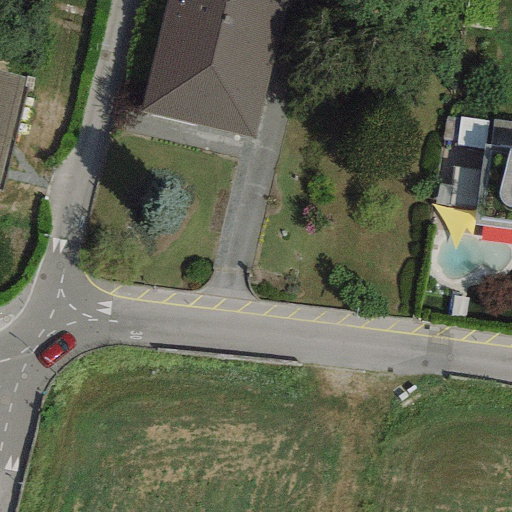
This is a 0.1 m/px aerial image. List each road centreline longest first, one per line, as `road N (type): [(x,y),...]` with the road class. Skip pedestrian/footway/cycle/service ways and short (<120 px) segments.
road 1 (residential): [(511,366),(158,321),(27,337)]
road 2 (residential): [(27,337),(112,0)]
road 3 (residential): [(0,454),(27,337)]
